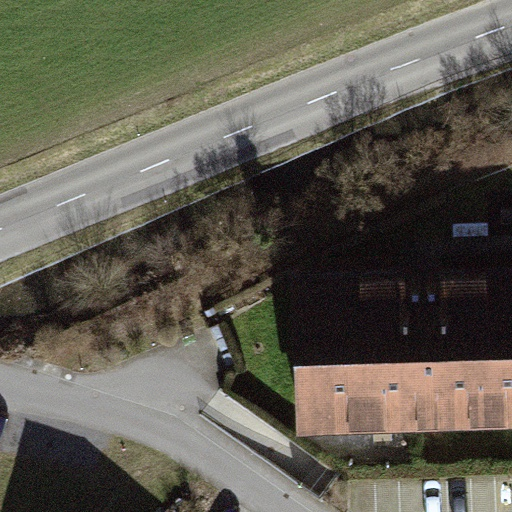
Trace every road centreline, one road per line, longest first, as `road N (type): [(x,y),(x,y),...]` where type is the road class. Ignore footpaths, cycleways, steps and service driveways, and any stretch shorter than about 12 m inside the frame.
road 1 (tertiary): [(511,27),(0,229)]
road 2 (residential): [(0,377),(160,428),(307,511)]
